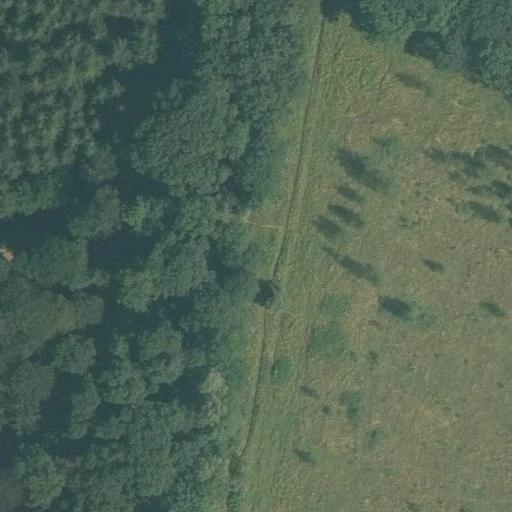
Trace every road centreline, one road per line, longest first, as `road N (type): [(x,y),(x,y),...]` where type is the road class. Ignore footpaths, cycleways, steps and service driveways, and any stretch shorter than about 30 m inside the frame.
road 1 (unknown): [(227,511),(327,0)]
road 2 (track): [(121,511),(174,172)]
road 3 (track): [(0,212),(117,174),(174,172)]
road 4 (track): [(174,172),(200,0)]
road 5 (track): [(511,82),(382,7)]
